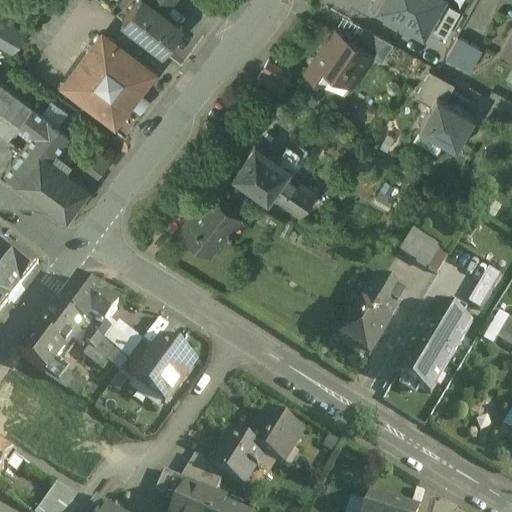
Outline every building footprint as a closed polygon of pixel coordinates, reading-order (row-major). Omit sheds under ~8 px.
[(138,0),(123,20),(124,21),(135,29),(135,30),(163,51),(182,27),(163,13),(173,0),(138,0)] [(401,21),(411,0),(382,0),(378,8),(397,18),(401,21)] [(411,0),(401,21),(405,23),(424,33),(442,0),(411,0)] [(401,21),(397,18),(394,22),(403,27),(405,23),(401,21)] [(394,44),(364,27),(354,42),(371,53),(370,55),(382,62),(394,44)] [(0,29),(0,46),(18,57),(26,46),(0,29)] [(354,42),(334,29),(306,72),(323,83),(330,72),(351,85),(370,55),(371,53),(354,42)] [(102,33),(64,84),(115,123),(130,102),(135,107),(143,96),(138,92),(153,72),(102,33)] [(459,34),(447,58),(471,71),(484,47),(459,34)] [(511,36),(500,58),(511,64),(511,36)] [(256,84),(277,98),(292,75),(271,61),(256,84)] [(415,96),(430,104),(436,94),(445,99),(454,83),(429,70),(415,96)] [(32,106),(0,82),(0,160),(14,142),(8,138),(19,123),(32,106)] [(445,99),(436,94),(430,104),(418,126),(456,148),(474,115),(445,99)] [(34,134),(5,173),(27,189),(50,158),(68,134),(32,106),(19,123),(34,134)] [(266,151),(255,143),(233,174),(267,198),(271,194),(286,172),(289,168),(279,160),(280,160),(267,150),(266,151)] [(89,187),(50,158),(27,189),(66,219),(89,187)] [(316,193),(286,172),(271,194),(300,215),(316,193)] [(219,183),(202,177),(190,192),(203,202),(210,193),(211,194),(219,183)] [(211,194),(210,193),(203,202),(180,232),(210,256),(240,217),(211,194)] [(434,247),(420,239),(417,244),(407,238),(398,251),(422,266),(432,251),(434,247)] [(33,265),(2,240),(0,242),(0,296),(8,303),(9,303),(20,289),(16,283),(31,265),(32,266),(33,265)] [(440,256),(432,251),(422,266),(430,271),(440,256)] [(485,310),(500,273),(488,267),(472,305),(485,310)] [(405,293),(376,276),(360,304),(389,321),(405,293)] [(102,298),(78,280),(58,306),(83,324),(91,314),(105,325),(105,324),(117,308),(102,297),(102,298)] [(8,303),(0,296),(0,307),(5,302),(8,304),(8,303)] [(360,304),(358,303),(337,338),(353,348),(352,349),(354,355),(359,358),(365,357),(365,356),(369,358),(390,322),(389,321),(360,304)] [(471,325),(434,303),(393,372),(430,394),(447,365),(471,325)] [(83,324),(58,306),(31,342),(43,351),(46,348),(58,358),(71,340),(83,324)] [(125,339),(105,324),(105,325),(91,315),(83,324),(83,325),(117,350),(125,340),(125,339)] [(511,322),(508,319),(496,339),(511,349),(511,322)] [(117,350),(83,325),(71,340),(82,348),(85,344),(90,347),(83,356),(102,370),(117,350)] [(130,332),(125,339),(125,340),(117,350),(129,359),(136,349),(142,341),(130,332)] [(148,358),(132,381),(164,404),(195,362),(162,338),(148,358)] [(46,348),(43,351),(31,342),(20,357),(45,374),(54,363),(58,358),(46,348)] [(148,358),(136,349),(129,359),(120,372),(132,381),(148,358)] [(75,377),(54,363),(45,374),(67,389),(75,377)] [(511,410),(503,426),(511,431),(511,410)] [(303,434),(267,411),(247,442),(264,453),(277,462),(286,448),(292,451),(303,434)] [(210,465),(209,465),(223,475),(243,487),(254,469),(258,472),(260,469),(256,466),(264,453),(247,442),(230,432),(210,465)] [(25,463),(0,446),(0,491),(5,495),(15,502),(37,472),(25,463)] [(210,465),(194,456),(188,467),(219,484),(223,475),(209,465),(210,465)] [(219,484),(188,467),(181,478),(186,481),(186,480),(215,493),(219,484)] [(181,478),(164,471),(155,492),(176,501),(184,484),(186,481),(181,478)] [(35,511),(43,511),(54,498),(65,505),(72,495),(57,483),(35,511)] [(222,511),(226,503),(184,484),(176,501),(171,511),(222,511)] [(417,511),(418,510),(370,495),(364,511),(417,511)] [(96,496),(84,511),(99,511),(103,506),(104,507),(106,503),(96,496)] [(43,511),(59,511),(65,505),(54,498),(43,511)] [(245,511),(226,503),(222,511),(245,511)]
